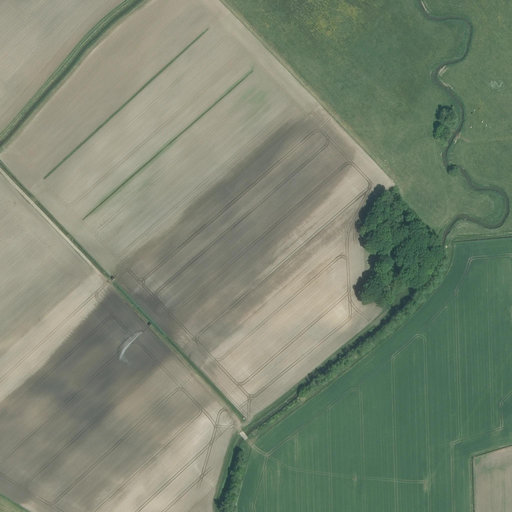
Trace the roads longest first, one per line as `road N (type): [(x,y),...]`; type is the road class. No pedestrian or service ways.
road 1 (track): [(229,511),(245,449),(408,316),(456,234),(511,229)]
road 2 (track): [(240,431),(0,169)]
